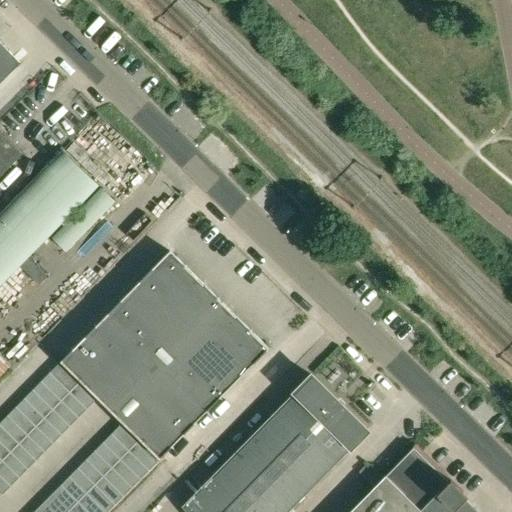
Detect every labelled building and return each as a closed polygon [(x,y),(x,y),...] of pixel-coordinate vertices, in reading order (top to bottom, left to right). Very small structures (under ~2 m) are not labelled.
[(0,41),(0,81),(20,61),(0,41)] [(0,176),(24,152),(0,128),(0,176)] [(64,152),(0,216),(0,285),(2,287),(100,187),(64,152)] [(101,188),(52,238),(66,252),(115,202),(101,188)] [(203,283),(170,251),(122,299),(155,331),(203,283)] [(46,275),(29,260),(21,268),(38,284),(46,275)] [(173,379),(188,364),(236,316),(203,283),(155,331),(140,347),(157,363),(173,379)] [(140,347),(155,331),(122,299),(107,314),(140,347)] [(133,387),(157,363),(140,347),(107,314),(84,338),(133,387)] [(188,364),(221,396),(269,348),(236,316),(188,364)] [(61,362),(110,410),(133,387),(84,338),(61,361),(60,361),(61,362)] [(0,374),(11,363),(0,352),(0,374)] [(206,412),(173,379),(157,363),(133,387),(183,435),(206,412)] [(58,364),(49,373),(68,391),(76,382),(58,364)] [(206,412),(221,396),(188,364),(173,379),(206,412)] [(41,381),(60,399),(68,391),(49,373),(41,381)] [(186,511),(289,511),(351,449),(368,431),(343,406),(341,408),(336,403),(338,401),(313,376),(295,394),(295,393),(182,507),(186,511)] [(51,408),(60,399),(41,381),(32,390),(51,408)] [(68,391),(87,409),(95,401),(76,382),(68,391)] [(133,387),(110,410),(159,459),(160,459),(183,435),(133,387)] [(32,390),(24,398),(43,417),(51,408),(32,390)] [(87,409),(68,391),(60,399),(78,418),(87,409)] [(34,425),(43,417),(24,398),(16,407),(34,425)] [(51,408),(70,426),(78,418),(60,399),(51,408)] [(7,415),(26,434),(34,425),(16,407),(7,415)] [(51,408),(43,417),(61,435),(70,426),(51,408)] [(0,425),(18,442),(26,434),(7,415),(0,422),(0,425)] [(53,443),(61,435),(43,417),(34,425),(53,443)] [(0,441),(9,451),(18,442),(0,425),(0,441)] [(53,443),(34,425),(26,434),(45,452),(53,443)] [(111,434),(130,452),(138,443),(120,425),(111,434)] [(36,461),(45,452),(26,434),(18,442),(36,461)] [(103,442),(121,461),(130,452),(111,434),(103,442)] [(0,441),(0,458),(1,460),(9,451),(0,441)] [(9,451),(28,469),(36,461),(18,442),(9,451)] [(113,469),(121,461),(103,442),(94,451),(113,469)] [(157,462),(138,443),(130,452),(148,470),(157,462)] [(477,511),(460,494),(462,492),(414,445),(397,462),(397,463),(348,511),(477,511)] [(28,469),(9,451),(1,460),(19,478),(28,469)] [(86,459),(105,478),(113,469),(94,451),(86,459)] [(148,470),(130,452),(121,461),(140,479),(148,470)] [(77,468),(96,486),(105,478),(86,459),(77,468)] [(0,460),(0,475),(11,486),(19,478),(1,460),(0,460)] [(121,461),(113,469),(132,487),(140,479),(121,461)] [(69,476),(88,495),(96,486),(77,468),(69,476)] [(132,487),(113,469),(105,478),(123,496),(132,487)] [(0,475),(0,492),(2,495),(11,486),(0,475)] [(79,503),(88,495),(69,476),(61,485),(79,503)] [(123,496),(105,478),(96,486),(115,504),(123,496)] [(52,493),(71,511),(79,503),(61,485),(52,493)] [(107,511),(115,504),(96,486),(88,495),(105,511),(107,511)] [(70,511),(71,511),(52,493),(44,502),(53,511),(70,511)] [(79,503),(88,511),(105,511),(88,495),(79,503)] [(36,511),(53,511),(44,502),(35,510),(36,511)] [(88,511),(79,503),(71,511),(88,511)]
